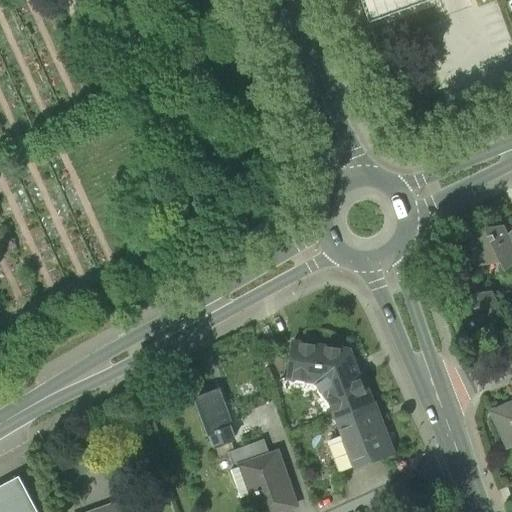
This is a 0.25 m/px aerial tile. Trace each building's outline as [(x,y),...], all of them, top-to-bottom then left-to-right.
[(360,0),(369,24),(435,0),(360,0)] [(504,272),(511,265),(511,245),(507,235),(503,226),(484,229),(469,242),(480,266),(498,258),(504,272)] [(457,307),(472,340),(492,338),(486,324),(503,316),(492,292),(472,295),(457,307)] [(328,400),(335,416),(372,402),(362,374),(359,375),(350,351),(294,343),(288,379),(315,382),(328,400)] [(196,400),(213,447),(235,439),(217,392),(196,400)] [(338,424),(375,409),(372,402),(335,416),(338,424)] [(511,404),(493,413),(508,447),(511,445),(511,404)] [(354,467),(355,468),(392,454),(375,409),(338,424),(344,441),(354,467)] [(234,470),(240,468),(240,467),(270,456),(264,440),(228,454),(234,470)] [(330,446),(340,472),(354,467),(344,441),(330,446)] [(50,461),(63,485),(98,467),(85,442),(50,461)] [(240,467),(240,468),(246,467),(255,492),(249,494),(250,495),(255,511),(280,511),(296,507),(277,454),(270,456),(240,467)] [(241,499),(250,495),(249,494),(255,492),(246,467),(240,468),(234,470),(231,471),(241,499)] [(37,511),(19,477),(0,487),(0,511),(37,511)] [(137,511),(133,500),(104,510),(104,511),(137,511)]
